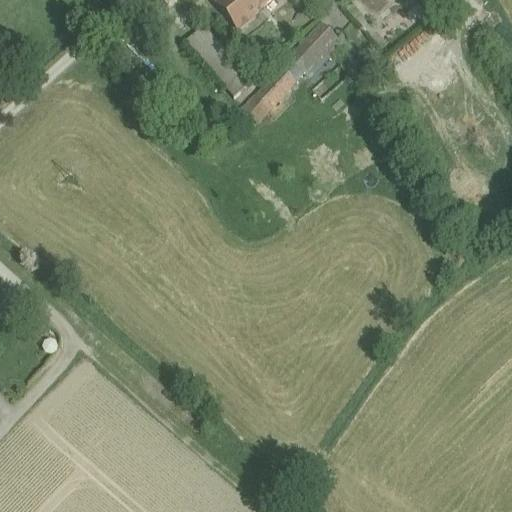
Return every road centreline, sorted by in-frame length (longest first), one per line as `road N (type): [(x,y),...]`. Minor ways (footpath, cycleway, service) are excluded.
road 1 (track): [(72,340),(267,511)]
road 2 (track): [(0,437),(72,340),(0,274)]
road 3 (track): [(124,0),(0,118)]
